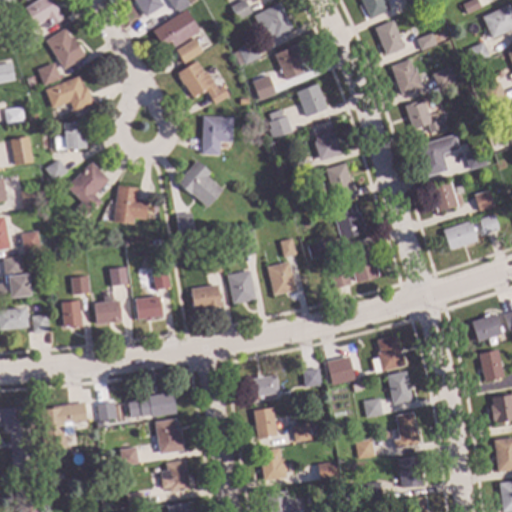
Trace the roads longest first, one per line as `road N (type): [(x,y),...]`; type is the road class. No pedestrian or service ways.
road 1 (residential): [(305,0),(361,121),(418,298),(454,511)]
road 2 (residential): [(511,264),(418,298),(195,352),(0,371)]
road 3 (residential): [(131,91),(111,131),(119,148),(140,159),(154,152),(160,130),(155,112),(131,91)]
road 4 (residential): [(195,352),(221,511)]
